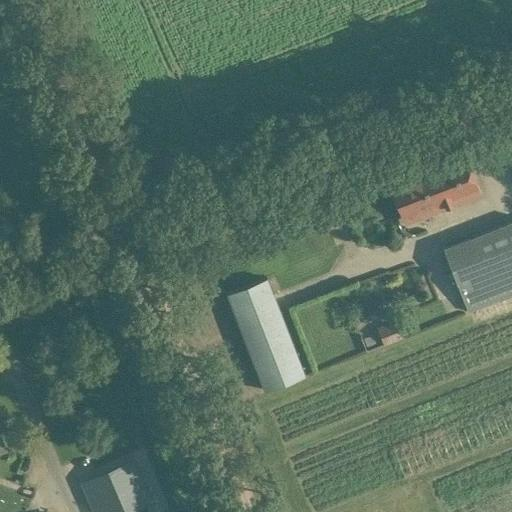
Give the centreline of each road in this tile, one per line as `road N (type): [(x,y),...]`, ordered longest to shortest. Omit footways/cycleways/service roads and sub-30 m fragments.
road 1 (unclassified): [(0,252),(125,225),(511,78)]
road 2 (track): [(125,225),(248,511)]
road 3 (track): [(125,225),(32,0)]
